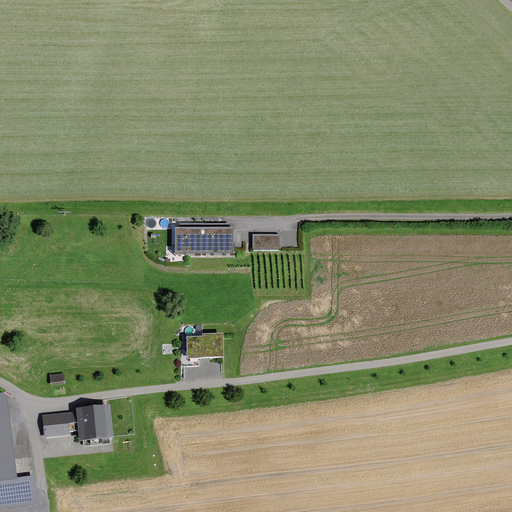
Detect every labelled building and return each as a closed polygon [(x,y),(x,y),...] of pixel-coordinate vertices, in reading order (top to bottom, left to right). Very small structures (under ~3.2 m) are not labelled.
[(233,231),(175,231),(175,257),(233,257),(233,231)] [(253,236),(253,252),(280,252),(280,236),(253,236)] [(228,337),(192,339),(193,362),(229,360),(228,337)] [(50,376),(51,387),(65,386),(64,374),(50,376)] [(7,395),(0,395),(0,511),(38,507),(34,478),(17,480),(7,395)] [(117,437),(113,409),(47,418),(49,435),(83,431),(85,442),(117,437)]
